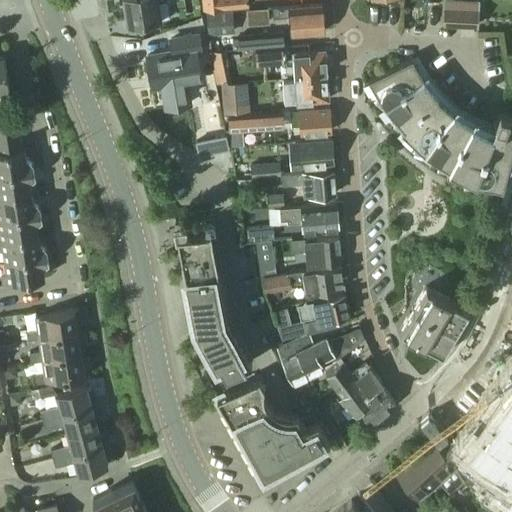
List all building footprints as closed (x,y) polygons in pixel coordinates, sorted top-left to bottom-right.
[(167,1),(167,0),(124,0),(129,25),(160,20),(157,3),(167,1)] [(201,0),(203,10),(249,7),(247,0),(201,0)] [(479,25),(479,0),(443,0),(443,25),(479,25)] [(323,33),(321,6),(273,9),(273,17),(290,16),(291,35),(323,33)] [(269,7),(248,9),(249,21),(270,20),(269,7)] [(233,32),(231,12),(206,14),(208,34),(233,32)] [(284,45),(283,32),(239,36),(241,49),(284,45)] [(200,48),(198,35),(171,39),(173,52),(147,56),(152,87),(162,86),(166,107),(189,104),(186,82),(200,80),(195,49),(200,48)] [(283,58),(282,46),(260,47),(260,60),(283,58)] [(285,63),(281,67),(281,75),(286,78),(295,77),(326,75),(325,50),(293,52),(294,63),(285,63)] [(232,79),(226,51),(214,53),(219,81),(232,79)] [(0,92),(1,98),(10,96),(9,90),(4,55),(0,55),(0,92)] [(422,75),(412,56),(369,80),(378,96),(377,96),(376,99),(383,104),(395,120),(393,124),(401,128),(415,141),(414,145),(423,148),(438,159),(437,163),(446,166),(446,165),(476,179),(502,188),(511,153),(511,117),(500,113),(492,133),(470,122),(453,110),(438,95),(422,75)] [(295,78),(283,78),(285,103),(296,102),(328,100),(326,75),(295,77),(295,78)] [(250,107),(248,80),(222,81),(224,109),(250,107)] [(330,131),(329,108),(299,109),(299,116),(294,116),(294,126),(300,126),(300,133),(330,131)] [(283,110),(226,114),(228,133),(285,129),(283,110)] [(0,138),(20,136),(18,123),(0,125),(0,138)] [(226,134),(214,137),(217,152),(229,149),(226,134)] [(20,136),(0,138),(0,151),(22,148),(20,136)] [(300,142),(289,143),(289,150),(290,166),(332,163),(331,140),(300,142)] [(0,151),(0,174),(35,169),(34,162),(28,158),(26,158),(24,149),(24,147),(22,148),(0,151)] [(280,161),(251,163),(251,177),(281,174),(280,161)] [(0,195),(31,191),(29,181),(31,180),(36,175),(35,169),(0,174),(0,195)] [(335,194),(333,171),(281,175),(282,184),(302,183),(303,196),(335,194)] [(31,191),(0,195),(0,217),(41,212),(40,206),(35,200),(32,201),(31,191)] [(282,194),(268,195),(269,207),(283,206),(282,194)] [(337,227),(336,204),(279,207),(280,220),(285,220),(285,222),(301,222),(302,229),(337,227)] [(0,239),(37,234),(36,224),(38,223),(42,217),(41,212),(0,217),(0,239)] [(176,224),(175,224),(180,250),(181,256),(181,259),(181,260),(184,273),(186,286),(189,300),(192,314),(194,328),(201,359),(213,381),(209,383),(210,384),(220,378),(221,379),(225,376),(252,362),(245,350),(227,316),(210,230),(206,231),(204,220),(208,219),(208,218),(182,222),(176,224)] [(273,226),(246,228),(248,241),(274,239),(273,226)] [(37,234),(0,239),(0,248),(3,248),(5,261),(48,254),(47,248),(41,243),(39,244),(37,234)] [(339,234),(291,239),(292,251),(307,249),(307,261),(340,259),(339,234)] [(49,260),(48,254),(5,261),(6,272),(2,273),(3,284),(44,277),(43,267),(45,266),(49,260)] [(262,276),(264,275),(279,273),(277,262),(260,264),(262,276)] [(301,270),(279,273),(264,275),(266,288),(304,282),(306,293),(313,292),(314,293),(344,288),(340,266),(309,270),(309,269),(301,270)] [(469,312),(426,286),(400,329),(443,355),(469,312)] [(326,329),(346,323),(345,317),(349,317),(344,295),(314,301),(318,320),(305,322),(307,332),(307,333),(326,329)] [(287,306),(274,309),(279,330),(282,339),(307,332),(305,322),(304,319),(291,322),(287,306)] [(26,341),(39,339),(39,338),(80,331),(77,309),(35,316),(38,329),(25,331),(26,341)] [(8,331),(0,331),(0,344),(10,343),(8,331)] [(29,362),(42,360),(42,359),(84,352),(80,331),(39,338),(39,339),(41,351),(28,353),(29,362)] [(342,334),(330,338),(339,357),(350,350),(342,334)] [(299,345),(296,347),(310,376),(324,369),(324,368),(332,363),(329,357),(335,354),(326,335),(311,341),(308,335),(297,340),(299,345)] [(293,383),(310,376),(296,347),(293,348),(290,343),(277,348),(293,383)] [(0,359),(14,358),(11,344),(0,345),(0,359)] [(88,375),(84,352),(42,359),(42,360),(44,372),(31,374),(33,384),(88,375)] [(342,396),(359,384),(351,374),(340,357),(336,360),(339,364),(327,374),(342,396)] [(18,377),(16,365),(4,367),(6,379),(18,377)] [(355,371),(351,374),(359,384),(374,404),(363,411),(371,422),(396,402),(372,369),(370,366),(358,376),(355,371)] [(511,366),(459,440),(486,459),(484,462),(469,452),(461,463),(511,498),(511,366)] [(217,397),(262,480),(264,479),(329,443),(313,412),(304,417),(300,419),(297,412),(291,414),(285,414),(279,412),(274,409),(269,405),(266,400),(264,395),(263,389),(264,383),(259,374),(220,395),(218,396),(217,397)] [(374,404),(359,384),(342,396),(343,397),(338,400),(344,408),(349,405),(356,416),(363,411),(374,404)] [(39,410),(41,419),(95,404),(93,395),(88,396),(85,385),(55,393),(58,405),(39,410)] [(22,404),(20,393),(9,395),(11,405),(22,404)] [(303,397),(297,400),(301,407),(307,404),(303,397)] [(95,404),(41,419),(43,428),(63,423),(66,433),(95,425),(93,415),(98,414),(95,404)] [(69,444),(50,450),(52,458),(106,444),(104,435),(98,436),(95,425),(66,433),(69,444)] [(465,478),(431,438),(395,468),(418,496),(439,478),(449,490),(465,478)] [(106,444),(52,458),(54,466),(74,461),(77,473),(79,472),(107,465),(103,454),(108,452),(106,444)] [(147,511),(133,481),(92,499),(97,511),(147,511)] [(360,511),(351,499),(334,511),(360,511)] [(58,511),(57,503),(36,508),(37,511),(58,511)]
